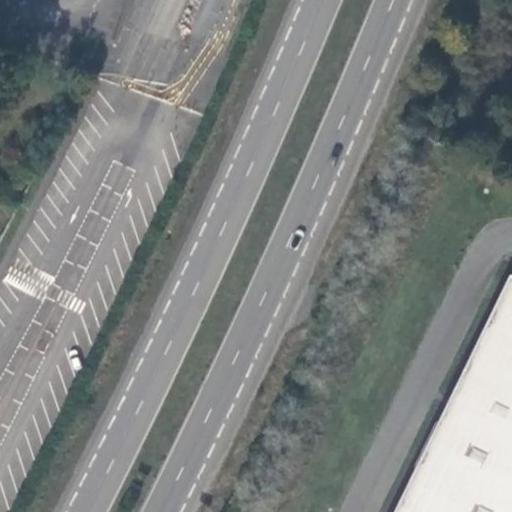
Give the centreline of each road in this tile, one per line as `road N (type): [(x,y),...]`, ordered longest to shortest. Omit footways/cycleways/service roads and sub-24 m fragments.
road 1 (primary): [(325,0),(83,511)]
road 2 (primary): [(155,511),(392,0)]
